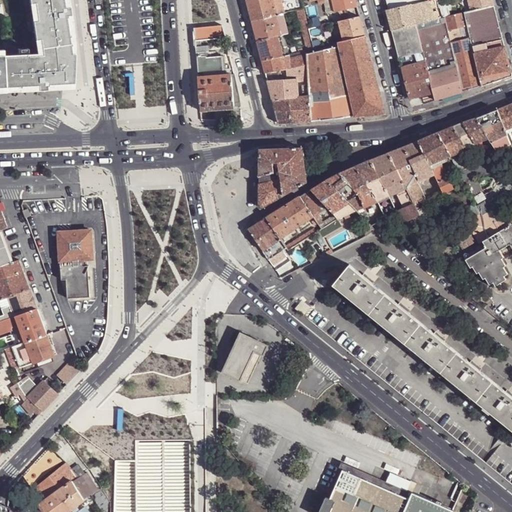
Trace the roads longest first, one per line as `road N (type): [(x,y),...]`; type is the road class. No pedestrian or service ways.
road 1 (trunk): [(174,511),(171,158),(146,0)]
road 2 (secondary): [(511,506),(210,261),(187,154)]
road 3 (trunk): [(121,0),(144,161),(150,420)]
road 4 (secondary): [(117,159),(126,347),(0,477)]
road 5 (residential): [(53,326),(5,181)]
road 6 (residential): [(268,133),(258,119),(233,0)]
road 7 (secondary): [(91,0),(111,137)]
road 8 (tertiary): [(268,133),(404,122)]
road 9 (secondary): [(184,130),(169,0)]
road 10 (residential): [(371,0),(404,122)]
